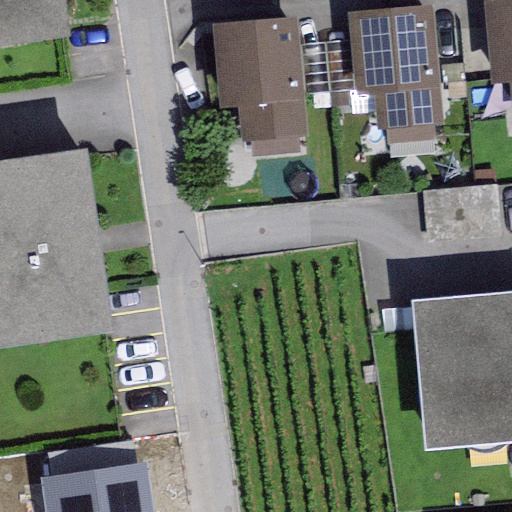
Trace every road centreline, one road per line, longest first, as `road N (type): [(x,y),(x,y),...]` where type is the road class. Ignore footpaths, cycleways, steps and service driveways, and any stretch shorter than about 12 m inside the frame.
road 1 (residential): [(133,0),(214,511)]
road 2 (unknown): [(0,117),(150,101)]
